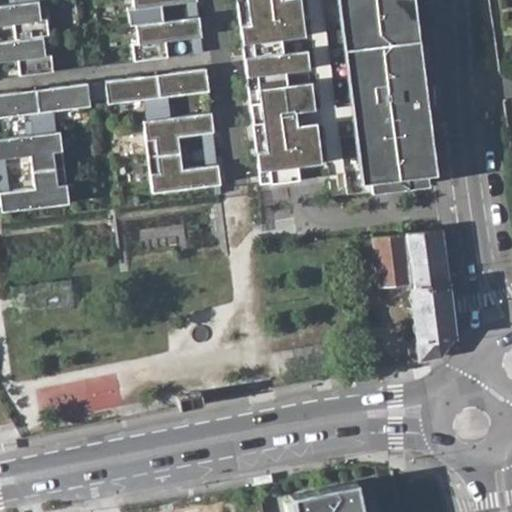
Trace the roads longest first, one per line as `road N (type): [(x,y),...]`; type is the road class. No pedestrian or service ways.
road 1 (tertiary): [(0,486),(365,415),(418,410),(473,423)]
road 2 (residential): [(511,350),(478,266),(453,0)]
